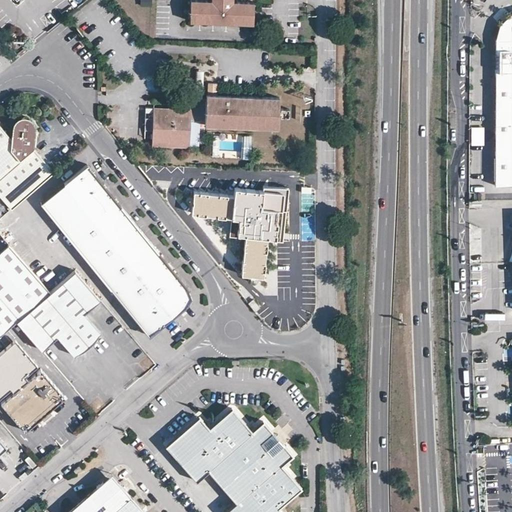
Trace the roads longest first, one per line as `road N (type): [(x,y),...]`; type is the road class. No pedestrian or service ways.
road 1 (tertiary): [(459,0),(454,175),(466,511)]
road 2 (trunk): [(432,511),(419,0)]
road 3 (trunk): [(392,0),(383,511)]
road 4 (unclassified): [(0,87),(40,80),(70,101),(218,284),(233,327)]
road 5 (unclassified): [(327,335),(327,0)]
road 6 (unclassified): [(6,511),(179,359),(233,327)]
road 7 (unclassified): [(339,511),(327,335)]
road 8 (unknown): [(1,225),(99,137)]
